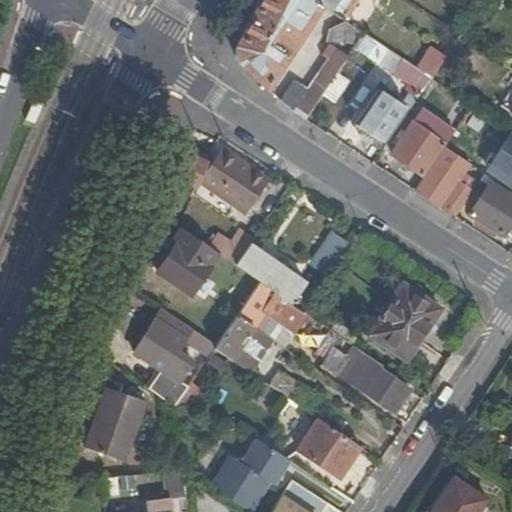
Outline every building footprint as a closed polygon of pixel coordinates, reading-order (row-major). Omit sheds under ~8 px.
[(258,0),(230,55),(264,88),(319,5),(311,0),(258,0)] [(311,0),(319,5),(329,12),(336,0),(311,0)] [(325,43),(351,41),(350,26),(343,21),(326,27),(325,43)] [(359,53),(377,59),(382,44),(363,38),(359,53)] [(305,88),(292,79),(277,101),(281,105),(284,107),(303,120),(346,56),(328,43),(319,56),(325,60),(305,88)] [(511,68),(507,65),(497,80),(511,89),(511,68)] [(428,77),(415,69),(403,87),(416,95),(428,77)] [(350,126),(377,145),(400,111),(373,93),(350,126)] [(418,173),(439,142),(410,122),(389,153),(418,173)] [(511,182),(511,137),(510,136),(489,167),(511,182)] [(466,164),(441,147),(411,191),(450,216),(468,190),(462,186),(459,190),(453,185),(460,174),(466,164)] [(204,163),(180,153),(168,180),(192,190),(204,163)] [(260,183),(225,160),(206,188),(250,218),(265,196),(256,189),(260,183)] [(468,190),(471,185),(467,183),(469,180),(460,174),(453,185),(459,190),(462,186),(468,190)] [(511,200),(488,185),(469,214),(499,235),(511,217),(511,200)] [(250,242),(237,234),(220,259),(233,268),(247,246),(250,242)] [(167,252),(170,254),(201,274),(184,300),(188,303),(217,260),(179,235),(167,252)] [(330,236),(310,265),(324,275),(343,245),(330,236)] [(233,268),(232,270),(255,285),(273,297),(299,314),(313,291),(247,246),(233,268)] [(201,274),(170,254),(153,279),(184,300),(201,274)] [(255,285),(254,286),(233,319),(250,330),(273,297),(255,285)] [(435,313),(399,289),(365,338),(402,363),(435,313)] [(190,366),(175,355),(190,331),(161,313),(132,355),(177,385),(190,366)] [(220,313),(203,337),(215,345),(231,320),(220,313)] [(215,345),(213,347),(210,352),(240,372),(263,339),(250,330),(233,319),(231,320),(215,345)] [(333,341),(316,368),(332,379),(350,352),(333,341)] [(359,359),(350,352),(332,379),(342,385),(359,359)] [(402,388),(377,371),(379,368),(361,356),(359,359),(342,385),(385,414),(402,388)] [(277,369),(268,384),(286,394),(294,379),(277,369)] [(144,403),(105,389),(85,449),(124,462),(144,403)] [(293,453),(334,481),(355,449),(313,421),(293,453)] [(285,462),(243,434),(210,490),(221,497),(244,511),(245,511),(265,482),(270,485),(285,462)] [(178,471),(182,500),(182,511),(210,511),(221,497),(210,490),(178,470),(178,471)] [(156,474),(159,502),(182,500),(178,471),(156,474)] [(449,479),(427,511),(475,511),(483,501),(449,479)] [(288,483),(268,511),(319,511),(324,506),(288,483)]
